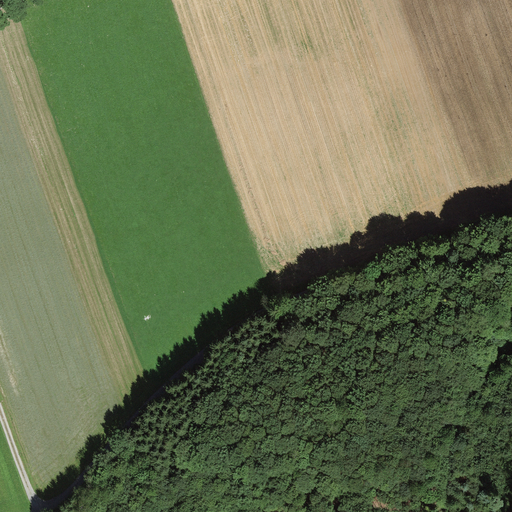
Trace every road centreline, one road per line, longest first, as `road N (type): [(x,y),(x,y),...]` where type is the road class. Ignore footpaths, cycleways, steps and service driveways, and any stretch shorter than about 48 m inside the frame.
road 1 (track): [(42,511),(65,497),(165,385),(256,314),(511,220)]
road 2 (track): [(448,511),(464,422),(511,352)]
